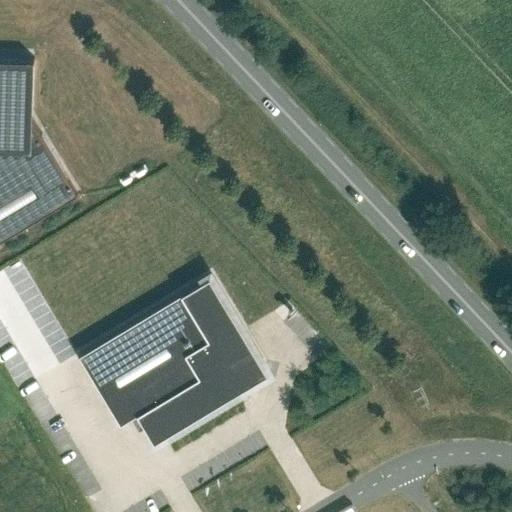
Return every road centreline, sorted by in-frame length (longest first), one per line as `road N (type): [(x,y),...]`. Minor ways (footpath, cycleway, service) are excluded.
road 1 (primary): [(511,351),(182,0)]
road 2 (unclassified): [(329,511),(420,461),(467,453),(511,459)]
